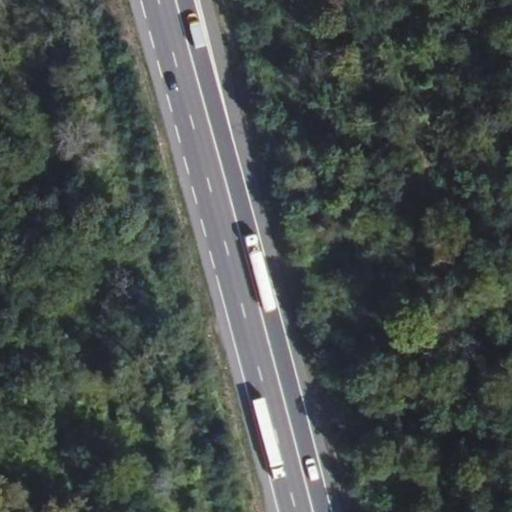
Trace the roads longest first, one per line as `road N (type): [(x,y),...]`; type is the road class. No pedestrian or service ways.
road 1 (primary): [(311,511),(190,53)]
road 2 (track): [(511,453),(361,406)]
